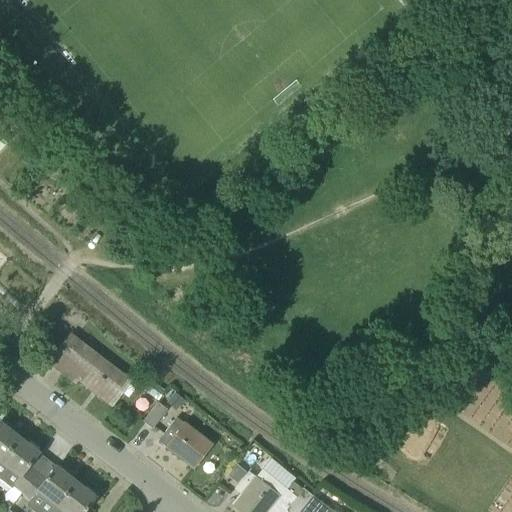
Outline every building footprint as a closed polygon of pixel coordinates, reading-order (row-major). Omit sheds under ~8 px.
[(132,381),(71,334),(49,363),(75,383),(77,380),(112,407),(132,381)] [(494,353),(477,367),(487,378),(504,364),(494,353)] [(173,391),(165,401),(176,410),(184,401),(173,391)] [(142,423),(152,430),(167,411),(158,403),(142,423)] [(193,469),(212,445),(184,423),(184,424),(176,418),(165,433),(158,442),(193,469)] [(0,461),(19,438),(0,423),(0,461)] [(19,438),(0,461),(0,478),(12,488),(13,486),(22,493),(46,463),(37,456),(38,454),(19,438)] [(56,467),(54,469),(46,463),(22,493),(30,500),(26,506),(33,511),(52,511),(56,507),(76,483),(56,467)] [(227,475),(237,483),(246,472),(236,464),(227,475)] [(267,511),(284,511),(286,510),(289,511),(300,511),(313,497),(303,489),(302,490),(276,468),(269,477),(261,470),(255,478),(251,474),(236,492),(241,496),(234,505),(241,511),(266,511),(267,511)] [(56,507),(62,511),(84,511),(95,498),(76,483),(56,507)] [(332,511),(328,509),(313,497),(300,511),(332,511)]
